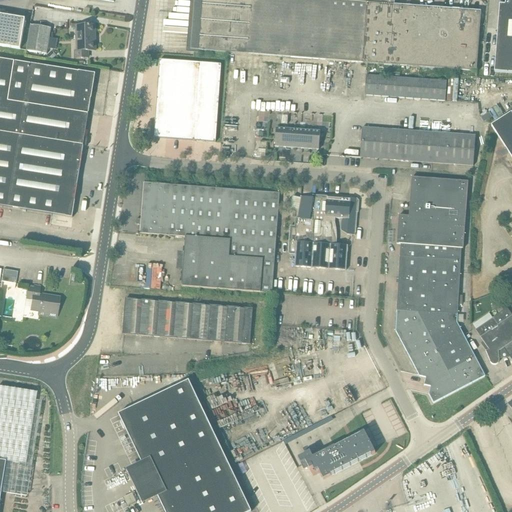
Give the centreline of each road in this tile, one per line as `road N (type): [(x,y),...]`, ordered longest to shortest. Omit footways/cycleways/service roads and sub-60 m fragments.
road 1 (unclassified): [(427,445),(373,339),(374,185),(359,177),(118,156)]
road 2 (unclassified): [(52,369),(78,352),(92,329),(118,156)]
road 3 (unclassified): [(118,156),(143,0)]
road 4 (unclassified): [(70,511),(71,427),(52,369)]
